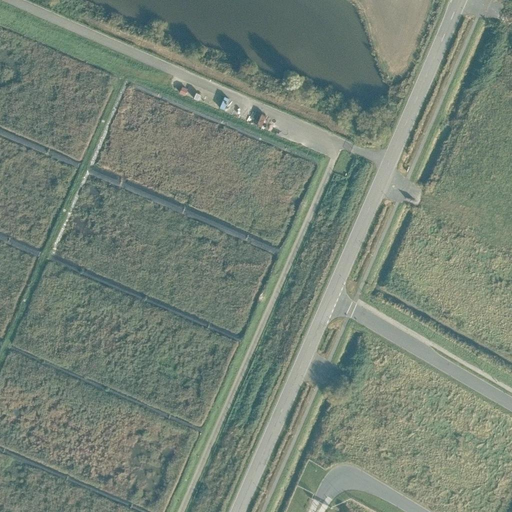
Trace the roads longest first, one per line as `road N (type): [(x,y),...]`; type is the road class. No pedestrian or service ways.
road 1 (tertiary): [(328,302),(459,0)]
road 2 (tertiary): [(238,511),(328,302)]
road 3 (residential): [(328,302),(511,404)]
road 4 (residential): [(417,511),(353,478),(333,482),(317,511)]
